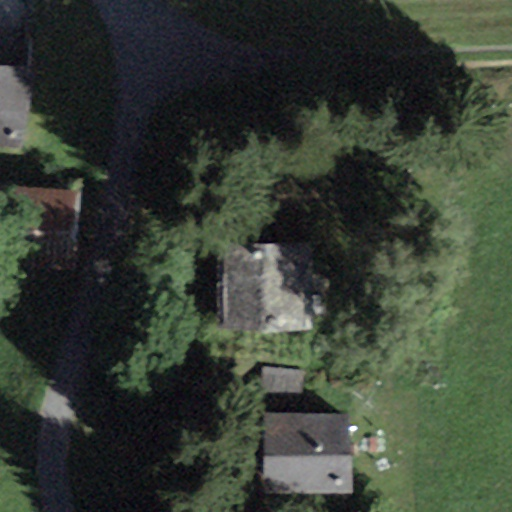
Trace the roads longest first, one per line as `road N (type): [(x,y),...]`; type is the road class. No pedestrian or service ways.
road 1 (unclassified): [(110,0),(131,41),(135,81),(128,147),(67,337),(46,461),(56,511)]
road 2 (track): [(131,41),(511,57)]
